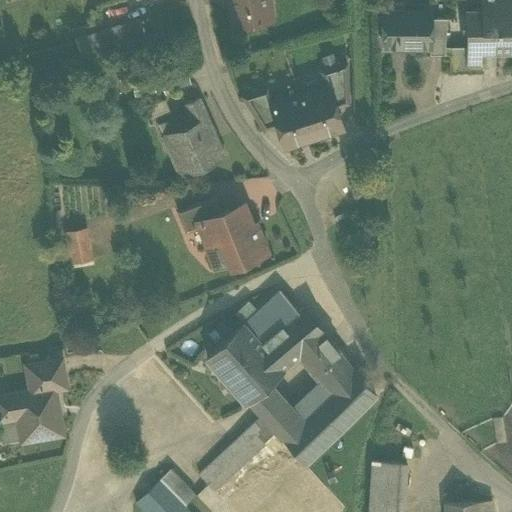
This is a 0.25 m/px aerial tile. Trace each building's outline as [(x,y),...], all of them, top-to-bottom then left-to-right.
[(229,0),(233,25),(270,19),(268,4),(272,3),(271,0),(229,0)] [(465,47),(481,47),(511,46),(511,0),(487,0),(488,0),(490,0),(490,9),(465,10),(465,45),(465,47)] [(429,46),(430,46),(430,16),(430,9),(387,9),(387,27),(382,27),(382,41),(386,46),(429,46)] [(429,52),(444,52),(446,16),(430,16),(430,46),(429,46),(429,52)] [(104,32),(111,53),(146,42),(139,21),(104,32)] [(89,37),(96,58),(111,53),(104,32),(89,37)] [(450,46),(448,72),(481,71),(481,47),(465,47),(465,45),(450,46)] [(328,85),(334,104),(348,99),(346,62),(321,70),(326,86),(328,85)] [(166,79),(169,89),(189,83),(186,73),(166,79)] [(135,84),(138,95),(154,91),(151,80),(135,84)] [(326,86),(299,95),(313,136),(341,127),(334,104),(328,85),(326,86)] [(242,96),(262,127),(276,122),(270,104),(271,104),(266,88),(242,96)] [(284,146),(313,136),(299,95),(271,104),(270,104),(276,122),(284,146)] [(153,115),(168,109),(163,99),(149,105),(153,115)] [(163,137),(179,176),(224,157),(199,99),(185,105),(189,113),(193,124),(184,128),(163,137)] [(180,117),(184,128),(193,124),(189,113),(180,117)] [(184,128),(180,117),(158,126),(163,137),(184,128)] [(178,212),(186,232),(199,227),(197,222),(219,213),(213,198),(178,212)] [(228,265),(229,267),(266,252),(254,224),(251,226),(243,206),(229,212),(228,209),(219,213),(197,222),(199,227),(207,246),(218,242),(228,265)] [(92,260),(86,229),(65,233),(71,264),(92,260)] [(207,246),(203,247),(213,271),(228,265),(218,242),(207,246)] [(244,324),(260,342),(297,312),(298,312),(280,289),(244,324)] [(318,338),(297,312),(260,342),(284,370),(298,358),(320,340),(318,338)] [(265,387),(284,370),(260,342),(244,324),(207,357),(246,402),(248,401),(249,401),(265,387)] [(298,358),(311,374),(338,350),(324,333),(318,338),(320,340),(298,358)] [(295,421),(281,435),(305,466),(343,429),(376,397),(338,350),(311,374),(326,392),(295,421)] [(25,365),(28,379),(63,373),(61,359),(25,365)] [(0,420),(17,418),(21,442),(60,435),(54,405),(57,404),(54,389),(66,387),(63,373),(28,379),(30,391),(0,396),(0,420)] [(295,421),(265,387),(249,401),(275,431),(281,435),(295,421)] [(243,432),(257,447),(273,432),(259,417),(243,432)] [(493,419),(496,443),(506,443),(503,417),(493,419)] [(198,475),(213,490),(257,447),(243,432),(198,475)] [(371,460),(367,511),(403,511),(407,463),(371,460)] [(170,469),(158,480),(184,507),(196,496),(170,469)] [(189,511),(184,507),(158,480),(136,503),(144,511),(189,511)] [(478,501),(478,511),(492,511),(491,500),(478,501)] [(478,511),(478,501),(444,503),(444,511),(478,511)]
